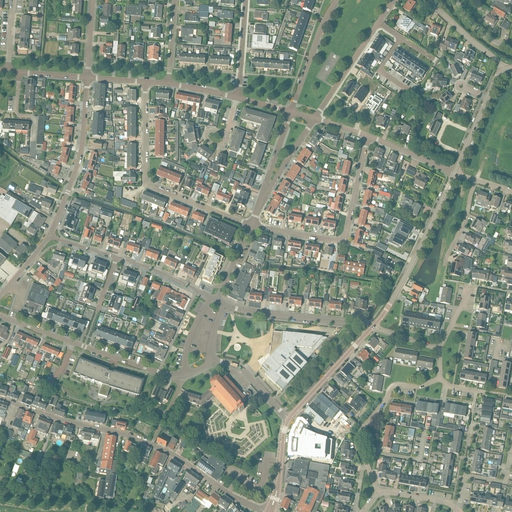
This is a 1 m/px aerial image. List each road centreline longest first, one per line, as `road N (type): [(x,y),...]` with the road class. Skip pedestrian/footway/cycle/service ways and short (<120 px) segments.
road 1 (tertiary): [(264,511),(152,444),(0,399)]
road 2 (residential): [(250,225),(146,183),(145,81)]
road 3 (residential): [(250,225),(341,240),(367,136)]
road 4 (residential): [(184,374),(153,372),(10,320)]
road 5 (tertiary): [(372,326),(454,172)]
road 6 (residential): [(49,240),(79,157),(87,77)]
road 7 (residential): [(372,326),(225,305)]
road 8 (residential): [(363,456),(358,437),(391,387),(439,379)]
road 9 (tertiary): [(288,418),(372,326)]
road 10 (residential): [(290,111),(337,0)]
